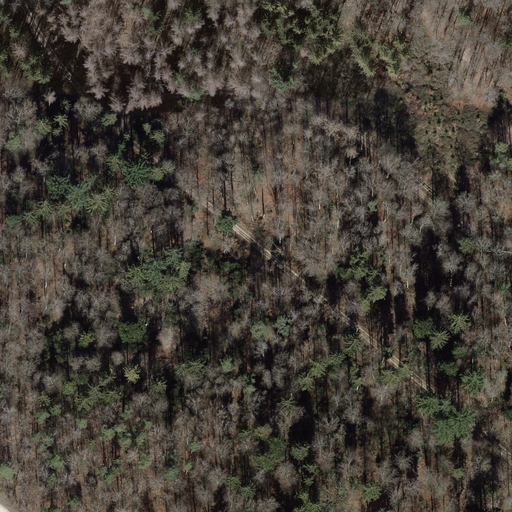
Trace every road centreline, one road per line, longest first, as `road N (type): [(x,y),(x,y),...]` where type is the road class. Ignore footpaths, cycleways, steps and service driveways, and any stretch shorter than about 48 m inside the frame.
road 1 (track): [(511,456),(122,136)]
road 2 (track): [(105,119),(163,91),(280,98),(362,133),(441,214),(511,240)]
road 3 (track): [(105,119),(71,84),(17,0)]
